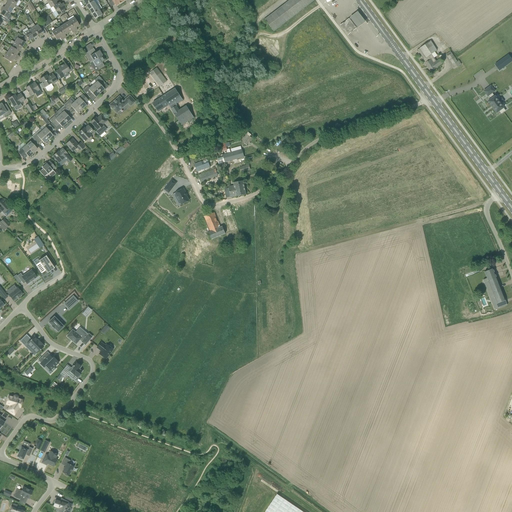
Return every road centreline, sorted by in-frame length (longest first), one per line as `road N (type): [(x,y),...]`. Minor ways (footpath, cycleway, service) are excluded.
road 1 (unclassified): [(145,105),(203,201),(213,205),(256,193),(317,140),(430,96)]
road 2 (residential): [(0,453),(26,418),(57,420),(95,372),(91,362),(50,342),(21,306)]
road 3 (residential): [(0,167),(37,159),(115,86),(118,72),(95,30)]
road 4 (track): [(209,442),(193,452),(69,407)]
road 5 (secondary): [(501,193),(430,96)]
